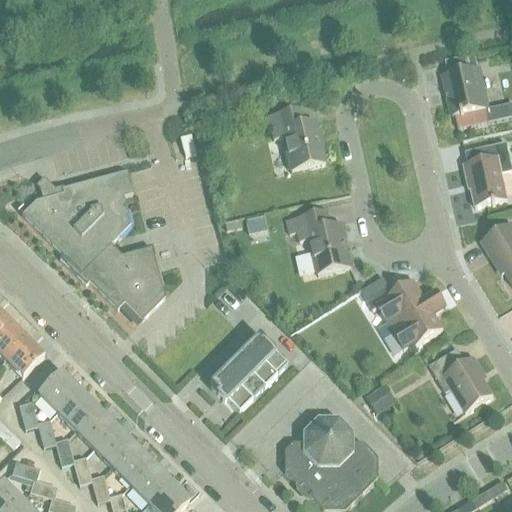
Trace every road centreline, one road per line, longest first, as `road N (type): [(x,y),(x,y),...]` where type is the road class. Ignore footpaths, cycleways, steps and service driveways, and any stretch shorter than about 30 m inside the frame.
road 1 (residential): [(243,502),(0,260)]
road 2 (residential): [(438,255),(379,249),(363,220),(348,104),(374,91),(406,99)]
road 3 (residential): [(438,255),(406,99)]
road 4 (residential): [(0,156),(149,116)]
road 5 (residential): [(511,377),(438,255)]
road 6 (residential): [(411,511),(511,445)]
